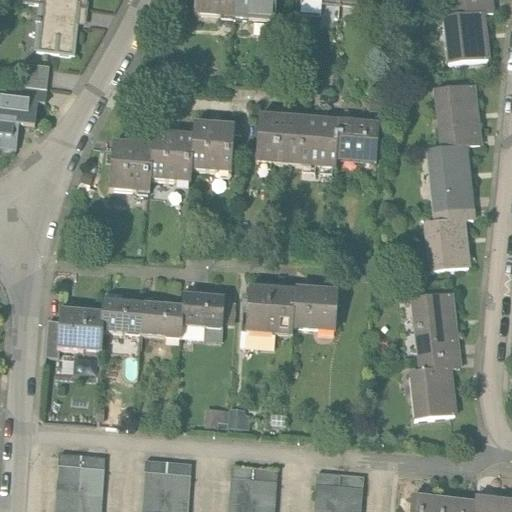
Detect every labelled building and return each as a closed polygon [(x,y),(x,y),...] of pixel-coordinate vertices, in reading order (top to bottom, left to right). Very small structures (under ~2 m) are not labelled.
[(89,0),(22,0),(21,11),(39,13),(35,58),(76,62),(79,33),(86,34),(89,0)] [(236,0),(194,0),(194,15),(235,18),(236,0)] [(277,0),(236,0),(235,18),(276,21),(277,0)] [(486,12),(495,10),(493,0),(450,0),(453,16),(486,12)] [(486,12),(453,16),(444,17),(449,63),(491,59),(486,12)] [(3,108),(37,112),(49,113),(52,86),(26,84),(25,96),(4,94),(3,108)] [(468,146),(484,145),(477,86),(433,91),(440,150),(468,146)] [(0,108),(0,147),(16,150),(17,137),(34,139),(37,112),(3,108),(0,108)] [(340,118),(259,113),(256,164),(336,169),(336,160),(340,118)] [(383,122),(340,118),(336,160),(379,164),(383,122)] [(233,173),(237,123),(195,120),(194,133),(191,170),(233,173)] [(155,130),(153,142),(150,180),(189,184),(191,170),(194,133),(155,130)] [(150,180),(153,142),(114,139),(110,190),(149,193),(150,180)] [(477,218),(468,146),(440,150),(425,152),(434,223),(466,219),(477,218)] [(16,150),(0,147),(0,156),(15,158),(16,150)] [(472,269),(466,219),(434,223),(423,224),(429,274),(472,269)] [(294,329),(297,289),(250,286),(246,331),(293,334),(294,329)] [(336,332),(339,289),(297,286),(297,289),(294,329),(336,332)] [(223,330),(226,295),(185,292),(184,305),(183,327),(223,330)] [(463,366),(455,294),(411,299),(419,371),(453,367),(463,366)] [(145,302),(105,299),(104,311),(102,333),(143,336),(145,302)] [(184,305),(145,302),(143,336),(182,339),(183,327),(184,305)] [(102,333),(104,311),(61,308),(60,323),(58,346),(101,350),(102,333)] [(58,346),(60,323),(48,322),(46,358),(57,359),(58,346)] [(453,367),(419,371),(410,372),(415,421),(458,416),(453,367)] [(59,454),(54,511),(101,511),(106,457),(59,454)] [(145,460),(141,511),(187,511),(191,464),(145,460)] [(232,466),(228,511),(274,511),(278,469),(232,466)] [(316,473),(313,511),(359,511),(362,477),(316,473)] [(432,511),(434,495),(413,493),(410,511),(432,511)] [(453,511),(455,498),(434,495),(432,511),(453,511)] [(475,511),(494,511),(496,497),(477,495),(476,500),(475,511)] [(511,511),(511,498),(496,497),(494,511),(511,511)] [(475,511),(476,500),(455,498),(453,511),(475,511)]
